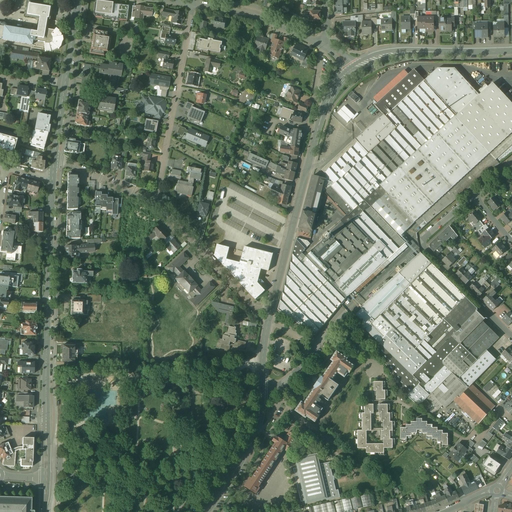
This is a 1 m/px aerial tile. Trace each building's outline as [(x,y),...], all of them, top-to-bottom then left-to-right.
[(113,3),(96,1),(96,2),(95,2),(93,15),(111,17),(113,4),(113,3)] [(52,6),(27,2),(25,16),(39,19),(37,28),(47,30),(48,20),(49,20),(52,6)] [(129,6),(113,4),(111,17),(127,19),(129,6)] [(133,6),(131,18),(140,19),(140,13),(150,14),(149,16),(152,16),(153,9),(144,8),(144,7),(136,6),(136,7),(133,6)] [(183,13),(177,12),(177,11),(174,11),(173,11),(172,16),(171,23),(181,25),(183,13)] [(321,12),(310,12),(311,21),(321,20),(321,12)] [(351,17),(351,22),(344,22),(344,31),(349,31),(349,36),(355,36),(355,31),(355,22),(358,22),(358,16),(351,17)] [(226,19),(216,17),(214,26),(225,28),(226,19)] [(410,17),(401,17),(401,29),(410,29),(410,21),(410,17)] [(426,32),(426,18),(418,18),(418,21),(418,29),(426,29),(426,32)] [(392,20),(382,20),(382,29),(386,29),(386,30),(392,30),(392,22),(392,20)] [(371,23),(363,23),(363,33),(367,33),(367,34),(372,34),(372,25),(372,23),(371,23)] [(504,23),(498,23),(498,26),(494,26),(494,37),(504,37),(504,28),(504,23)] [(37,28),(36,33),(34,32),(4,27),(2,39),(2,40),(31,45),(32,41),(44,43),(45,51),(48,51),(50,51),(54,51),(58,49),(60,47),(61,43),(62,41),(61,37),(61,34),(58,32),(55,29),(54,31),(47,30),(37,28)] [(107,32),(95,30),(94,33),(93,34),(91,50),(91,51),(91,54),(104,56),(104,51),(108,52),(111,37),(107,37),(107,32)] [(162,30),(160,39),(165,40),(166,35),(168,36),(169,32),(162,30)] [(280,42),(279,42),(278,40),(276,40),(278,35),(273,34),(272,40),(271,43),(274,44),(273,45),(272,46),(273,47),(271,53),(273,54),(272,57),(279,59),(279,57),(281,56),(280,54),(281,50),(284,50),(288,39),(284,38),(283,42),(281,41),(280,42)] [(168,36),(166,35),(165,40),(164,44),(175,46),(177,37),(168,36)] [(264,39),(258,37),(256,43),(255,43),(254,46),(255,47),(261,49),(259,53),(265,55),(266,50),(269,40),(264,39)] [(208,41),(199,39),(197,49),(208,51),(209,51),(220,53),(223,42),(213,41),(213,40),(208,39),(208,41)] [(309,50),(296,44),(292,53),(300,57),(299,59),(303,61),(305,58),(309,50)] [(25,52),(12,50),(11,57),(24,59),(24,58),(25,52)] [(170,54),(159,52),(158,58),(163,59),(162,60),(164,60),(167,61),(168,58),(169,58),(170,54)] [(51,60),(38,58),(37,65),(34,65),(33,69),(42,71),(48,72),(49,72),(51,60)] [(303,61),(301,66),(307,68),(311,61),(305,58),(303,61)] [(167,61),(164,60),(164,63),(163,63),(162,67),(172,69),(174,62),(167,61)] [(212,61),(207,60),(205,69),(204,69),(204,72),(211,74),(212,67),(218,68),(219,63),(214,62),(214,61),(212,61)] [(123,65),(109,63),(108,69),(103,68),(102,72),(102,71),(101,73),(110,75),(109,82),(115,83),(117,74),(121,75),(122,71),(123,65)] [(438,69),(424,81),(414,70),(374,106),(382,114),(390,123),(391,122),(397,128),(401,123),(411,134),(414,132),(426,145),(456,117),(480,96),(455,69),(438,69)] [(308,74),(298,71),(296,79),(299,80),(300,79),(305,81),(308,74)] [(480,73),(475,77),(479,81),(484,77),(480,73)] [(198,76),(188,74),(186,85),(197,87),(198,76)] [(169,79),(150,75),(150,77),(150,78),(151,79),(151,81),(152,82),(157,85),(158,86),(159,87),(159,88),(159,89),(159,90),(167,92),(169,79)] [(511,134),(511,103),(493,83),(480,96),(456,117),(490,154),(511,134)] [(28,88),(17,86),(16,96),(21,97),(26,98),(26,97),(27,91),(28,88)] [(504,86),(500,90),(504,95),(508,91),(504,86)] [(300,91),(291,88),(290,91),(289,91),(287,99),(286,99),(296,102),(298,99),(300,94),(299,94),(300,91)] [(46,91),(36,89),(36,92),(35,99),(35,98),(39,99),(45,100),(45,99),(46,91)] [(356,95),(352,91),(348,95),(352,100),(356,95)] [(249,93),(246,105),(251,106),(254,95),(249,93)] [(206,95),(198,94),(195,103),(202,104),(203,100),(205,100),(206,95)] [(360,100),(356,95),(352,100),(356,104),(360,100)] [(26,98),(21,97),(19,112),(22,112),(28,113),(30,98),(26,97),(26,98)] [(115,100),(100,97),(98,110),(113,112),(115,100)] [(161,100),(149,98),(148,100),(143,99),(142,102),(141,102),(140,106),(141,106),(141,109),(146,110),(146,113),(155,115),(154,118),(160,119),(161,119),(162,113),(164,113),(166,103),(161,102),(161,100)] [(87,100),(81,99),(81,101),(79,101),(77,114),(88,115),(88,112),(90,103),(87,102),(87,100)] [(356,113),(343,100),(339,104),(352,117),(356,113)] [(308,106),(300,103),(298,110),(306,113),(308,106)] [(353,120),(340,106),(336,110),(349,124),(353,120)] [(204,113),(191,107),(187,118),(200,123),(204,113)] [(294,112),(283,107),(280,116),(289,120),(292,114),(294,115),(294,113),(294,112)] [(303,114),(294,113),(294,115),(292,121),(302,123),(303,114)] [(51,117),(38,114),(35,130),(48,133),(49,133),(50,125),(48,125),(49,120),(50,120),(51,117)] [(88,115),(77,114),(76,118),(75,122),(80,123),(80,125),(86,126),(87,122),(88,115)] [(382,114),(355,140),(368,154),(380,143),(376,138),(391,125),(395,129),(397,128),(391,122),(390,123),(382,114)] [(380,186),(387,193),(379,200),(408,229),(441,199),(490,154),(456,117),(426,145),(380,186)] [(152,121),(147,120),(145,127),(147,127),(146,132),(157,134),(157,129),(156,129),(157,126),(158,126),(159,122),(152,121)] [(355,140),(322,171),(327,177),(334,184),(326,190),(325,191),(325,192),(325,193),(325,194),(345,215),(345,216),(346,216),(347,216),(348,216),(380,186),(426,145),(414,132),(411,134),(401,123),(397,128),(395,129),(387,136),(386,137),(380,143),(368,154),(355,140)] [(391,125),(376,138),(380,143),(386,137),(387,136),(395,129),(391,125)] [(186,129),(180,127),(176,134),(182,136),(184,133),(185,130),(186,129)] [(293,132),(282,127),(279,134),(286,137),(284,142),(282,141),(284,142),(292,147),(300,148),(301,138),(302,138),(303,134),(302,134),(302,131),(298,130),(298,132),(293,131),(293,132)] [(35,130),(30,145),(43,149),(48,134),(48,133),(35,130)] [(206,138),(189,131),(187,134),(186,138),(192,141),(192,142),(197,144),(197,143),(203,145),(206,138)] [(17,139),(0,134),(0,148),(13,152),(17,139)] [(155,139),(148,138),(146,147),(148,148),(148,149),(151,149),(151,148),(153,149),(155,139)] [(80,143),(75,142),(75,140),(69,139),(69,141),(66,140),(65,149),(64,149),(65,151),(66,152),(67,151),(78,153),(78,152),(83,153),(84,148),(84,144),(80,143)] [(292,147),(284,142),(282,141),(280,151),(290,153),(292,147)] [(511,144),(495,159),(499,164),(511,153),(511,144)] [(300,148),(292,147),(290,154),(292,155),(292,156),(297,156),(297,155),(299,155),(300,148)] [(269,162),(250,153),(246,161),(264,169),(266,168),(267,168),(267,166),(269,162)] [(490,154),(441,199),(445,203),(448,206),(499,164),(495,159),(490,154)] [(35,162),(32,161),(30,168),(42,171),(44,170),(45,161),(41,161),(42,157),(36,156),(35,162)] [(117,158),(112,157),(110,169),(119,171),(120,162),(121,158),(119,158),(117,158)] [(148,162),(146,162),(144,172),(152,173),(153,163),(148,162)] [(278,166),(269,162),(267,166),(273,170),(276,171),(278,166)] [(297,164),(289,162),(288,168),(285,167),(286,164),(281,163),(280,167),(287,171),(295,173),(297,164)] [(287,171),(280,167),(278,166),(276,171),(276,173),(286,176),(285,180),(293,182),(295,173),(287,171)] [(128,168),(127,167),(126,177),(134,178),(135,169),(133,168),(128,168)] [(201,170),(187,167),(186,173),(190,173),(188,182),(193,183),(194,179),(200,180),(199,180),(200,180),(201,175),(200,175),(201,170)] [(181,171),(172,170),(171,175),(170,175),(169,177),(180,179),(181,177),(180,177),(181,171)] [(77,176),(72,176),(72,174),(71,173),(69,173),(68,174),(68,187),(77,187),(77,185),(78,185),(78,180),(77,180),(77,176)] [(327,180),(313,176),(310,186),(323,189),(326,190),(334,184),(327,177),(327,180)] [(29,181),(18,178),(15,187),(21,189),(26,190),(29,181)] [(39,184),(29,181),(26,190),(37,193),(39,184)] [(188,183),(178,181),(177,186),(176,186),(174,193),(186,196),(186,194),(192,195),(193,189),(192,189),(193,183),(188,182),(188,183)] [(269,188),(265,185),(262,191),(265,192),(265,193),(269,195),(271,190),(269,189),(269,188)] [(291,188),(282,185),(281,191),(280,194),(289,196),(291,188)] [(323,189),(310,186),(299,228),(305,229),(304,231),(307,232),(307,230),(312,231),(323,189)] [(68,187),(67,187),(67,198),(76,198),(76,194),(78,194),(78,189),(77,189),(77,187),(68,187)] [(289,196),(280,194),(279,198),(278,203),(286,205),(289,196)] [(23,197),(10,196),(9,206),(16,207),(21,207),(23,197)] [(501,205),(495,197),(488,202),(492,207),(491,208),(494,211),(501,205)] [(76,198),(67,198),(67,210),(77,209),(77,202),(76,202),(76,198)] [(113,199),(112,199),(112,212),(117,212),(118,205),(121,205),(122,199),(118,198),(118,199),(113,199)] [(364,212),(346,228),(341,222),(326,237),(313,249),(301,261),(297,257),(304,251),(296,242),(278,310),(315,336),(348,297),(406,242),(401,236),(408,229),(379,200),(372,207),(364,212)] [(208,205),(200,203),(197,214),(205,217),(206,213),(207,209),(208,205)] [(445,203),(419,226),(416,229),(415,231),(417,233),(418,232),(419,232),(422,229),(436,216),(448,206),(445,203)] [(42,213),(28,212),(28,217),(32,217),(32,223),(42,223),(42,213)] [(475,212),(468,218),(471,222),(473,221),(475,224),(479,221),(481,220),(475,212)] [(507,212),(501,217),(501,218),(500,218),(503,221),(504,221),(507,225),(507,224),(511,221),(511,220),(511,213),(509,215),(507,212)] [(80,213),(72,214),(72,216),(69,216),(66,216),(66,221),(67,221),(66,227),(78,226),(78,222),(80,222),(80,213)] [(13,216),(5,215),(4,223),(14,224),(15,216),(16,216),(13,216)] [(479,221),(475,224),(473,226),(477,231),(484,226),(479,221)] [(32,223),(31,223),(30,232),(42,232),(42,223),(32,223)] [(484,226),(477,231),(480,234),(485,230),(486,231),(489,229),(485,225),(484,226)] [(78,226),(66,227),(66,232),(66,237),(69,237),(71,237),(71,239),(79,239),(80,231),(78,231),(78,226)] [(169,236),(159,226),(156,228),(155,227),(152,230),(153,231),(152,232),(156,236),(162,242),(169,236)] [(455,233),(450,227),(443,232),(450,239),(451,237),(455,233)] [(484,236),(479,241),(485,248),(491,243),(489,241),(495,236),(489,229),(486,231),(482,234),(484,236)] [(9,232),(3,231),(2,236),(1,242),(12,243),(14,232),(14,231),(13,231),(9,230),(9,231),(9,232)] [(152,232),(145,237),(149,241),(156,236),(152,232)] [(443,232),(437,238),(443,244),(443,245),(448,240),(450,239),(443,232)] [(307,241),(297,238),(296,242),(304,251),(310,244),(307,241)] [(437,238),(429,245),(429,248),(434,252),(437,250),(440,246),(443,244),(437,238)] [(175,242),(173,239),(166,246),(167,246),(165,247),(168,251),(170,249),(174,254),(180,248),(175,242)] [(12,243),(1,242),(1,247),(1,246),(0,251),(6,252),(6,254),(10,254),(11,253),(12,247),(12,243)] [(500,243),(492,250),(495,253),(496,251),(500,256),(507,250),(500,243)] [(228,247),(216,245),(214,255),(224,266),(225,259),(228,247)] [(75,246),(66,247),(66,259),(73,258),(79,258),(79,253),(88,252),(87,247),(87,246),(78,247),(78,248),(76,249),(75,246)] [(238,262),(225,259),(224,266),(255,300),(265,291),(253,278),(255,268),(269,271),(274,254),(243,246),(238,262)] [(455,248),(449,254),(451,257),(456,253),(458,255),(460,253),(455,248)] [(151,251),(145,257),(147,260),(154,254),(151,251)] [(183,253),(167,268),(172,273),(174,272),(178,276),(183,272),(179,267),(189,258),(183,253)] [(421,253),(361,308),(362,309),(374,322),(371,325),(389,344),(387,346),(390,349),(404,364),(406,362),(416,373),(423,367),(477,312),(477,311),(477,310),(477,309),(421,253)] [(451,257),(449,254),(442,260),(449,267),(455,260),(451,257)] [(461,266),(467,260),(465,257),(458,263),(461,266)] [(464,271),(461,269),(456,274),(461,279),(466,274),(464,271)] [(86,271),(82,271),(82,270),(76,270),(76,272),(72,272),(72,278),(71,278),(71,279),(70,279),(70,282),(71,282),(71,283),(72,283),(72,284),(76,284),(76,287),(82,287),(82,284),(86,284),(87,273),(86,273),(86,271)] [(178,276),(175,279),(188,294),(197,286),(193,281),(188,276),(183,271),(183,272),(178,276)] [(466,274),(461,279),(466,284),(471,279),(468,276),(466,274)] [(9,277),(0,276),(0,285),(8,286),(9,286),(10,277),(9,277)] [(18,277),(10,276),(10,277),(9,286),(17,287),(18,279),(18,277)] [(210,282),(201,291),(197,286),(189,294),(193,298),(190,301),(195,307),(215,287),(210,282)] [(475,282),(470,287),(474,292),(480,287),(478,285),(475,282)] [(480,287),(474,292),(479,297),(485,292),(482,289),(480,287)] [(87,301),(87,305),(90,305),(90,303),(101,303),(101,296),(87,295),(87,301)] [(488,295),(483,301),(488,306),(493,300),(491,298),(488,295)] [(493,300),(488,306),(493,311),(498,305),(495,302),(493,300)] [(73,301),(71,301),(71,315),(84,315),(88,315),(88,309),(90,309),(90,305),(87,305),(87,301),(80,301),(73,301)] [(234,307),(212,302),(218,309),(233,313),(234,307)] [(35,303),(21,303),(21,307),(18,307),(18,315),(30,316),(30,313),(35,313),(36,313),(36,303),(35,303)] [(404,364),(390,349),(387,346),(389,344),(371,325),(374,322),(362,309),(356,316),(355,315),(354,315),(353,315),(353,316),(353,317),(353,318),(358,325),(370,342),(387,367),(392,377),(397,388),(406,395),(410,390),(416,386),(420,385),(422,388),(433,377),(423,367),(416,373),(415,375),(404,364)] [(506,313),(502,309),(496,314),(502,320),(507,315),(506,313)] [(477,312),(423,367),(433,377),(444,365),(441,363),(445,359),(449,355),(452,351),(460,343),(482,321),(484,319),(477,312)] [(507,315),(502,320),(508,326),(511,322),(511,313),(510,312),(507,315)] [(482,321),(460,343),(477,360),(487,351),(499,338),(482,321)] [(32,322),(25,322),(25,324),(22,324),(22,329),(20,329),(20,335),(24,335),(26,335),(26,336),(31,336),(35,336),(35,330),(36,330),(36,329),(36,326),(36,325),(35,325),(35,324),(32,324),(32,322)] [(228,334),(226,333),(226,336),(224,336),(223,340),(220,339),(219,343),(221,344),(220,348),(225,349),(225,350),(229,351),(230,346),(229,346),(230,342),(235,343),(234,346),(245,348),(244,348),(246,342),(245,342),(245,343),(236,340),(236,339),(234,339),(235,337),(236,337),(236,334),(235,334),(236,331),(235,331),(235,328),(229,327),(228,334)] [(33,343),(22,342),(22,343),(22,346),(21,346),(21,350),(20,350),(19,355),(29,355),(29,356),(33,356),(33,355),(34,355),(35,345),(33,345),(33,343)] [(477,360),(460,343),(452,351),(469,368),(477,360)] [(72,346),(63,346),(63,350),(63,354),(74,354),(75,346),(72,346)] [(511,359),(511,350),(509,347),(502,354),(509,362),(511,359)] [(462,375),(458,379),(468,388),(472,385),(475,382),(496,360),(487,351),(477,360),(469,368),(466,371),(462,375)] [(333,362),(322,378),(322,377),(315,387),(315,388),(304,404),(302,402),(295,411),(306,418),(307,417),(315,423),(321,415),(319,414),(323,409),(316,404),(318,401),(320,403),(322,400),(319,399),(321,396),(328,401),(339,385),(332,381),(338,373),(345,378),(349,372),(350,373),(355,366),(347,360),(348,359),(337,352),(331,360),(333,362)] [(74,354),(63,354),(63,357),(62,357),(62,362),(74,363),(74,354)] [(466,371),(449,355),(445,359),(462,375),(466,371)] [(462,375),(445,359),(441,363),(444,365),(452,373),(458,379),(462,375)] [(22,362),(17,362),(17,363),(17,367),(22,367),(21,373),(34,374),(34,363),(22,362)] [(422,388),(430,395),(431,394),(452,373),(444,365),(433,377),(422,388)] [(452,373),(431,394),(446,409),(457,396),(459,398),(468,388),(458,379),(452,373)] [(383,382),(374,382),(374,391),(376,391),(376,400),(385,400),(385,391),(383,391),(383,382)] [(489,382),(483,388),(487,392),(493,385),(489,382)] [(420,385),(416,386),(410,390),(406,395),(418,407),(430,395),(422,388),(420,385)] [(495,407),(472,385),(468,388),(491,410),(495,407)] [(493,395),(499,388),(495,385),(488,391),(493,395)] [(491,410),(468,388),(459,398),(482,420),(491,410)] [(502,394),(498,390),(492,397),(495,401),(502,394)] [(24,396),(17,396),(16,401),(24,401),(23,407),(33,408),(33,397),(32,397),(24,396)] [(482,420),(459,398),(455,402),(478,424),(482,420)] [(506,399),(500,405),(503,408),(509,402),(506,399)] [(509,402),(503,408),(506,411),(511,406),(511,404),(511,399),(509,402)] [(383,444),(366,444),(366,431),(371,431),(371,414),(373,414),(373,405),(364,405),(364,413),(362,413),(362,431),(358,431),(358,448),(366,448),(366,453),(384,453),(384,448),(392,448),(392,439),(390,439),(390,431),(392,431),(392,422),(390,422),(390,413),(387,413),(387,405),(378,405),(378,414),(381,414),(381,422),(383,422),(383,430),(381,431),(381,440),(383,440),(383,444)] [(500,418),(493,427),(495,429),(497,427),(499,429),(505,423),(500,418)] [(416,422),(411,422),(411,425),(405,425),(405,428),(401,428),(400,428),(400,442),(406,442),(406,439),(411,439),(411,433),(417,434),(417,433),(421,433),(422,433),(426,433),(427,436),(432,436),(432,442),(437,442),(437,445),(442,444),(442,445),(448,445),(448,434),(442,433),(442,431),(437,431),(437,428),(433,428),(433,425),(427,425),(427,422),(422,422),(422,419),(416,419),(416,422)] [(4,428),(2,425),(0,426),(0,438),(2,438),(2,437),(3,437),(4,439),(10,436),(6,427),(4,428)] [(276,443),(252,478),(251,477),(245,486),(256,494),(260,488),(259,487),(284,449),(288,452),(293,444),(297,437),(289,432),(283,441),(279,438),(278,438),(276,437),(273,441),(276,443)] [(26,459),(21,459),(21,466),(30,466),(30,462),(32,462),(33,439),(26,438),(23,438),(23,439),(23,447),(22,449),(27,449),(26,459)] [(487,444),(482,440),(478,446),(483,448),(487,444)] [(4,444),(0,445),(0,455),(1,455),(2,456),(4,459),(9,456),(9,455),(12,454),(12,452),(11,450),(8,443),(5,444),(4,444)] [(464,448),(459,443),(454,449),(462,456),(467,450),(464,448)] [(468,447),(467,445),(464,448),(467,450),(471,453),(473,450),(471,448),(468,447)] [(511,454),(511,450),(507,447),(506,449),(500,445),(496,452),(501,456),(509,460),(511,454)] [(462,456),(454,449),(449,455),(457,461),(462,456)] [(9,456),(4,459),(3,461),(3,462),(3,465),(4,465),(13,466),(14,466),(14,465),(14,459),(15,459),(16,451),(12,452),(12,454),(9,455),(9,456)] [(479,460),(473,453),(469,458),(475,464),(479,460)] [(317,454),(296,459),(298,467),(305,500),(306,503),(327,498),(327,500),(340,497),(338,490),(336,490),(329,462),(319,465),(317,454)] [(489,456),(482,466),(485,468),(484,470),(488,473),(494,477),(498,471),(502,465),(497,461),(495,459),(494,459),(489,456)] [(298,467),(294,468),(301,501),(305,500),(298,467)] [(429,477),(422,470),(418,472),(427,479),(429,477)] [(466,475),(460,478),(463,485),(469,482),(466,475)] [(455,483),(452,480),(449,483),(456,490),(458,488),(457,487),(455,483)] [(464,487),(462,488),(465,496),(479,490),(477,485),(476,484),(471,486),(470,484),(464,487)] [(450,488),(448,489),(446,486),(443,487),(447,495),(452,493),(450,488)] [(447,495),(445,497),(448,503),(459,498),(456,492),(452,493),(447,495)] [(369,494),(361,496),(364,508),(372,506),(369,494)] [(360,496),(351,498),(354,510),(363,508),(360,496)] [(441,498),(438,499),(441,506),(448,503),(445,497),(445,496),(441,498)] [(34,511),(31,511),(31,498),(0,497),(0,511),(34,511)] [(350,498),(334,502),(336,511),(344,511),(352,510),(350,498)] [(434,501),(432,502),(434,510),(441,506),(438,499),(434,501)] [(428,503),(425,504),(427,511),(434,510),(432,502),(428,503)]
